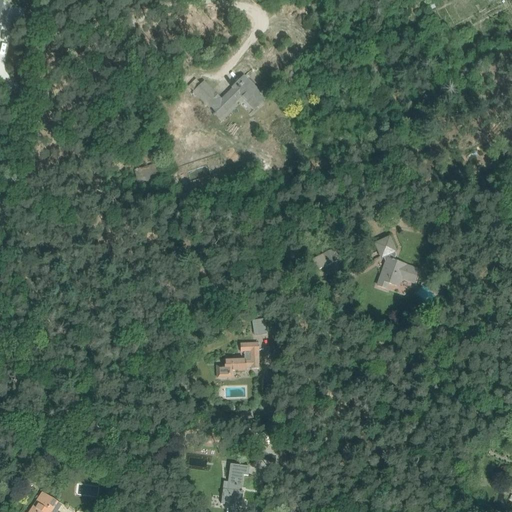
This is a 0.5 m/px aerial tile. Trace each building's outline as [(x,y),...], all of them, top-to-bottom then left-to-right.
[(214,116),(215,115),(218,119),(241,96),(254,110),(257,107),(258,108),(263,103),(262,102),(265,99),(244,77),(232,88),(233,88),(221,100),(204,82),(194,92),(192,94),(195,97),(197,95),(211,110),(210,111),(214,114),(213,115),(214,116)] [(139,187),(168,177),(163,162),(134,172),(139,187)] [(414,283),(415,280),(418,270),(405,266),(406,265),(394,261),(394,260),(392,259),(394,255),(393,253),(395,252),(389,238),(375,244),(381,258),(383,257),(384,259),(387,260),(377,286),(386,289),(388,283),(398,287),(401,278),(414,283)] [(337,261),(336,259),(332,251),(334,250),(331,244),(320,249),(323,255),(312,259),(316,269),(317,270),(337,261)] [(265,319),(252,321),(254,337),(267,335),(265,323),(265,319)] [(217,366),(217,368),(217,378),(230,378),(230,375),(231,375),(231,374),(232,374),(232,371),(245,370),(245,368),(251,368),(251,369),(259,368),(258,352),(258,344),(241,344),(241,352),(244,352),(244,360),(225,361),(225,366),(217,366)] [(468,462),(464,471),(474,475),(478,466),(468,462)] [(221,504),(231,506),(241,507),(243,492),(241,491),(243,475),(248,476),(249,467),(230,465),(228,481),(224,481),(221,504)] [(57,511),(61,506),(53,500),(44,494),(39,501),(38,500),(29,511),(57,511)]
